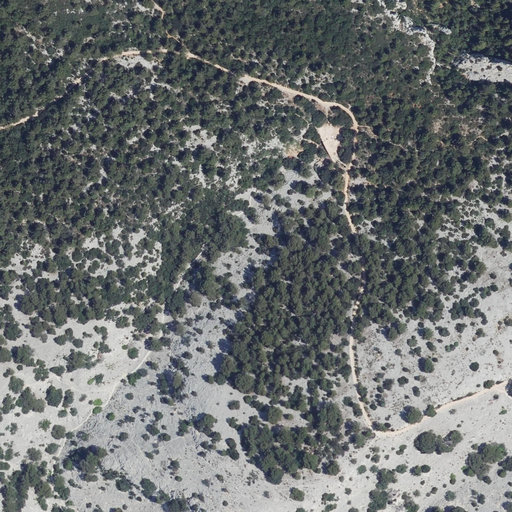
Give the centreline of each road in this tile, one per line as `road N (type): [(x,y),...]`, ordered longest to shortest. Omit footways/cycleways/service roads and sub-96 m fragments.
road 1 (track): [(511,380),(394,432),(369,423),(352,338),(365,262),(347,210),(351,113),(189,54)]
road 2 (track): [(189,54),(116,55),(0,130)]
